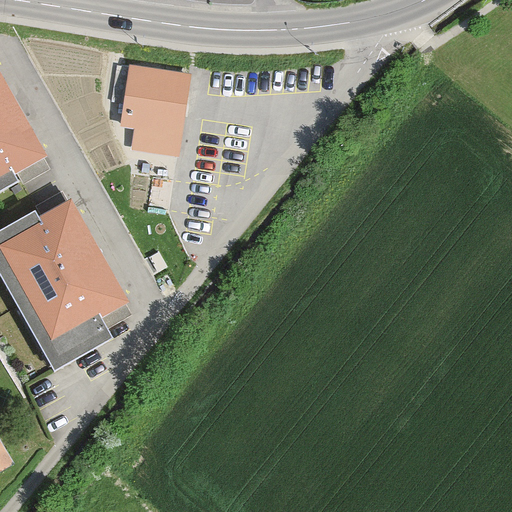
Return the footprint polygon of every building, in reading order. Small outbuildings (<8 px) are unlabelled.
[(178,159),(188,70),(125,63),(118,126),(132,127),(129,153),(178,159)] [(0,200),(50,173),(0,81),(0,200)] [(175,178),(152,175),(147,208),(170,212),(175,178)] [(132,317),(72,208),(39,226),(35,220),(0,239),(0,283),(53,380),(114,347),(106,332),(132,317)] [(0,466),(11,460),(0,442),(0,466)]
